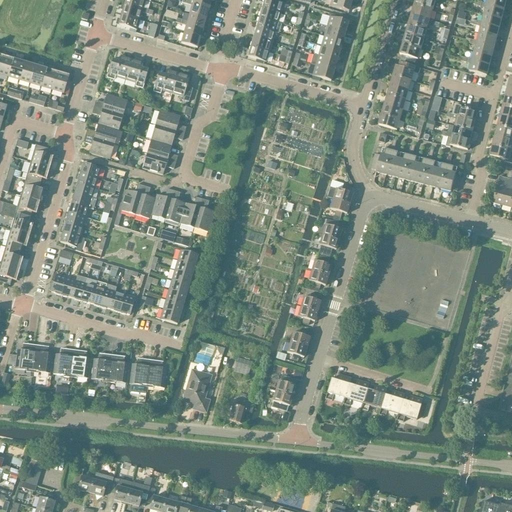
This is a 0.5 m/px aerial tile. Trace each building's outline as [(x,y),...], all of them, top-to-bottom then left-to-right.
[(142,11),(142,13),(146,15),(148,10),(143,9),(145,1),(140,0),(125,0),(125,3),(122,2),(121,5),(142,11)] [(193,0),(193,2),(192,2),(192,5),(208,9),(211,0),(193,0)] [(271,0),(264,0),(262,8),(280,14),(283,4),(271,0)] [(353,6),(354,3),(343,0),(331,0),(330,7),(348,12),(350,5),(353,6)] [(431,0),(415,0),(414,6),(432,11),(435,1),(431,0)] [(475,6),(485,9),(486,9),(486,7),(504,11),(506,2),(500,0),(487,0),(487,4),(476,2),(475,6)] [(191,7),(189,14),(206,19),(208,9),(192,5),(192,2),(188,1),(186,5),(191,7)] [(123,9),(121,15),(139,21),(142,13),(142,11),(121,5),(121,8),(123,9)] [(414,6),(411,15),(430,21),(432,11),(414,6)] [(486,7),(486,9),(484,16),(501,20),(504,11),(486,7)] [(262,8),(259,18),(277,23),(280,14),(262,8)] [(309,8),(305,21),(309,22),(311,16),(313,16),(315,10),(309,8)] [(189,14),(187,22),(186,24),(203,29),(206,19),(189,14)] [(136,31),(139,21),(121,15),(119,22),(117,21),(116,25),(136,31)] [(411,15),(408,25),(427,31),(430,21),(411,15)] [(470,25),(481,27),(481,25),(499,30),(501,20),(484,16),(482,23),(471,20),(470,25)] [(329,17),(326,27),(345,33),(348,23),(329,17)] [(259,18),(256,28),(274,33),(277,23),(259,18)] [(185,26),(183,34),(200,39),(203,29),(186,24),(187,22),(182,21),(181,25),(185,26)] [(454,27),(463,30),(464,23),(456,21),(454,27)] [(151,24),(148,33),(147,37),(153,39),(157,26),(151,24)] [(408,25),(406,35),(424,40),(427,31),(408,25)] [(481,27),(479,34),(497,39),(499,30),(481,25),(481,27)] [(326,27),(323,37),(342,42),(345,33),(326,27)] [(256,28),(253,37),(271,43),(274,33),(256,28)] [(442,29),(440,35),(448,37),(450,31),(442,29)] [(197,49),(200,39),(183,34),(180,44),(197,49)] [(465,43),(476,46),(476,44),(494,48),(497,39),(479,34),(477,42),(466,39),(465,43)] [(406,35),(403,45),(421,50),(424,40),(406,35)] [(439,41),(446,43),(448,37),(440,35),(439,41)] [(253,37),(250,47),(269,53),(271,43),(253,37)] [(323,37),(321,47),(339,52),(342,42),(323,37)] [(304,42),(299,40),(297,46),(302,48),(307,49),(309,44),(303,43),(304,42)] [(476,46),(474,53),(492,58),(494,48),(476,44),(476,46)] [(418,60),(421,50),(403,45),(400,55),(418,60)] [(266,63),(269,53),(250,47),(247,57),(266,63)] [(321,47),(318,57),(336,62),(339,52),(321,47)] [(434,54),(438,56),(442,57),(444,50),(436,48),(434,54)] [(461,62),(471,64),(472,62),(489,67),(492,58),(474,53),(472,60),(462,57),(461,62)] [(310,65),(315,66),(333,72),(336,62),(318,57),(313,55),(310,65)] [(114,78),(125,81),(132,60),(120,56),(118,62),(112,60),(107,79),(114,81),(114,78)] [(0,65),(0,75),(8,78),(14,60),(3,57),(0,65)] [(8,78),(19,81),(24,63),(14,60),(8,78)] [(132,60),(125,81),(136,84),(135,87),(142,89),(148,70),(141,68),(143,63),(132,60)] [(472,62),(471,64),(469,72),(487,76),(489,67),(472,62)] [(19,81),(30,84),(35,66),(24,63),(19,81)] [(396,67),(393,76),(411,82),(414,72),(419,74),(420,69),(400,63),(399,67),(396,67)] [(30,84),(41,87),(46,70),(35,66),(30,84)] [(330,82),(333,72),(315,66),(312,76),(330,82)] [(41,87),(52,91),(57,73),(46,70),(41,87)] [(161,91),(171,95),(178,73),(166,70),(165,75),(159,73),(153,92),(160,94),(161,91)] [(57,73),(52,91),(63,94),(68,76),(57,73)] [(178,73),(171,95),(182,98),(181,101),(188,103),(192,89),(186,87),(189,77),(178,73)] [(393,76),(390,86),(409,92),(411,82),(393,76)] [(390,86),(387,96),(406,101),(409,92),(390,86)] [(95,101),(93,108),(122,116),(126,102),(106,96),(104,104),(95,101)] [(387,96),(385,106),(403,111),(406,101),(387,96)] [(144,105),(151,107),(154,99),(146,97),(144,105)] [(511,98),(505,97),(503,107),(511,109),(511,98)] [(475,123),(477,113),(461,109),(461,106),(455,105),(452,114),(447,113),(446,117),(452,119),(457,120),(457,118),(475,123)] [(385,106),(382,116),(400,121),(403,111),(385,106)] [(511,109),(503,107),(500,117),(511,119),(511,109)] [(100,117),(98,125),(118,131),(122,116),(93,108),(91,114),(100,117)] [(159,112),(155,126),(184,135),(186,128),(177,126),(179,118),(177,117),(172,115),(159,112)] [(379,126),(397,131),(400,121),(382,116),(379,126)] [(511,119),(500,117),(498,127),(511,130),(511,119)] [(457,120),(455,127),(473,132),(475,123),(457,118),(457,120)] [(87,130),(85,136),(114,145),(118,131),(98,125),(95,133),(87,130)] [(155,126),(151,141),(171,146),(173,139),(182,141),(184,135),(155,126)] [(448,133),(447,137),(448,138),(445,147),(450,148),(450,146),(452,139),(452,137),(470,141),(473,132),(455,127),(449,126),(448,132),(447,132),(447,133),(448,133)] [(511,130),(498,127),(495,137),(511,140),(511,130)] [(381,134),(378,142),(385,144),(387,136),(381,134)] [(109,160),(114,145),(85,136),(83,143),(91,146),(89,154),(109,160)] [(450,146),(468,151),(470,141),(452,137),(452,139),(450,146)] [(511,140),(495,137),(493,146),(511,151),(511,146),(511,140)] [(26,150),(28,144),(17,140),(15,147),(26,150)] [(392,151),(386,176),(395,178),(401,154),(394,152),(397,141),(393,140),(390,151),(392,151)] [(151,141),(146,155),(175,164),(177,157),(168,154),(171,146),(151,141)] [(411,156),(404,180),(414,183),(420,159),(412,157),(415,146),(412,145),(409,156),(411,156)] [(35,146),(30,163),(49,169),(52,157),(48,156),(50,150),(35,146)] [(490,156),(506,161),(505,163),(511,164),(511,151),(493,146),(490,156)] [(376,173),(386,176),(392,151),(390,151),(383,149),(381,156),(375,155),(371,170),(377,171),(376,173)] [(423,185),(432,188),(439,163),(431,161),(432,156),(434,151),(430,150),(429,155),(428,161),(429,161),(423,185)] [(401,154),(395,178),(404,180),(411,156),(409,156),(401,154)] [(173,170),(175,164),(146,155),(142,170),(162,176),(165,167),(173,170)] [(448,166),(442,190),(451,193),(452,191),(457,192),(461,177),(455,176),(457,168),(449,166),(452,156),(449,155),(446,165),(448,166)] [(414,183),(423,185),(429,161),(428,161),(420,159),(414,183)] [(30,163),(25,180),(40,184),(41,179),(46,180),(49,169),(30,163)] [(432,188),(442,190),(448,166),(446,165),(439,163),(432,188)] [(83,164),(80,174),(97,179),(100,169),(83,164)] [(502,206),(511,208),(511,206),(511,180),(511,177),(511,171),(509,171),(508,175),(507,179),(509,180),(502,206)] [(80,174),(77,184),(94,189),(97,179),(80,174)] [(493,203),(502,206),(509,180),(507,179),(500,177),(493,203)] [(25,180),(20,197),(39,202),(42,191),(38,190),(40,184),(25,180)] [(112,190),(115,192),(119,193),(121,187),(117,185),(117,186),(105,183),(104,186),(112,189),(112,190)] [(77,184),(74,194),(91,199),(94,189),(77,184)] [(120,211),(135,216),(143,187),(137,185),(134,194),(126,191),(120,211)] [(143,187),(135,216),(150,220),(151,216),(150,216),(155,200),(147,198),(150,189),(143,187)] [(327,198),(332,200),(349,205),(352,195),(347,193),(348,189),(342,187),(341,192),(335,190),(329,188),(327,198)] [(150,216),(151,216),(165,220),(173,192),(167,190),(164,198),(156,196),(155,200),(150,216)] [(173,192),(165,220),(179,225),(185,204),(177,202),(180,194),(173,192)] [(74,194),(71,204),(88,209),(93,211),(96,200),(91,199),(74,194)] [(20,197),(15,214),(30,218),(31,212),(36,214),(39,202),(20,197)] [(185,204),(179,225),(193,229),(202,200),(195,198),(193,207),(185,204)] [(202,200),(193,229),(208,233),(214,213),(206,211),(208,202),(202,200)] [(346,215),(349,205),(332,200),(329,210),(335,212),(334,216),(340,218),(341,214),(346,215)] [(71,204),(68,213),(85,218),(88,209),(71,204)] [(68,213),(65,223),(82,228),(85,218),(68,213)] [(10,230),(10,231),(29,236),(32,225),(28,224),(30,218),(15,214),(10,230)] [(322,225),(324,226),(321,236),(338,241),(341,231),(337,229),(338,225),(323,220),(322,225)] [(65,223),(62,233),(80,238),(82,228),(65,223)] [(10,231),(5,247),(20,252),(21,246),(26,247),(29,236),(10,231)] [(59,243),(76,248),(75,251),(80,253),(84,240),(80,238),(62,233),(59,243)] [(320,246),(318,254),(329,258),(332,250),(335,251),(338,241),(321,236),(318,246),(320,246)] [(174,244),(188,248),(189,242),(175,238),(174,244)] [(5,247),(0,263),(0,264),(19,270),(22,259),(18,257),(20,252),(5,247)] [(71,261),(72,259),(73,255),(60,251),(59,258),(71,261)] [(180,251),(177,261),(194,266),(197,256),(180,251)] [(314,262),(311,272),(328,277),(331,267),(327,265),(329,258),(318,254),(315,262),(314,262)] [(177,261),(174,271),(191,276),(194,266),(177,261)] [(19,270),(0,264),(0,283),(9,286),(11,280),(16,281),(19,270)] [(111,270),(109,276),(114,277),(117,272),(118,268),(112,266),(111,270)] [(174,271),(171,281),(188,286),(191,276),(174,271)] [(325,287),(328,277),(311,272),(308,282),(314,284),(313,288),(319,289),(320,285),(325,287)] [(54,295),(60,296),(66,278),(56,275),(51,292),(55,294),(54,295)] [(76,281),(70,298),(74,299),(74,300),(80,302),(87,279),(77,277),(76,281)] [(66,278),(60,296),(66,298),(67,297),(70,298),(76,281),(66,278)] [(87,279),(80,302),(86,304),(86,303),(90,304),(97,282),(87,279)] [(171,281),(168,290),(185,295),(188,286),(171,281)] [(97,282),(90,304),(94,305),(93,306),(99,308),(106,285),(97,282)] [(106,285),(99,308),(105,310),(106,309),(109,310),(115,293),(116,288),(106,285)] [(168,290),(165,300),(183,305),(186,295),(185,295),(168,290)] [(115,293),(109,310),(113,311),(113,312),(119,314),(124,295),(115,293)] [(124,295),(119,314),(125,316),(125,315),(129,316),(130,314),(133,314),(137,299),(124,295)] [(303,298),(300,308),(317,313),(320,303),(315,301),(316,297),(310,295),(309,299),(303,298)] [(165,300),(162,310),(180,315),(183,305),(165,300)] [(303,319),(302,324),(308,325),(309,321),(314,323),(317,313),(300,308),(297,318),(303,319)] [(177,325),(180,315),(162,310),(159,320),(177,325)] [(292,333),(289,343),(306,348),(309,338),(305,337),(306,333),(300,331),(298,335),(292,333)] [(303,359),(306,348),(289,343),(286,354),(292,355),(291,359),(297,361),(299,357),(303,359)] [(25,372),(30,373),(32,373),(35,346),(26,345),(23,351),(17,350),(14,370),(25,371),(25,372)] [(30,373),(30,375),(33,376),(33,373),(39,374),(39,373),(50,374),(52,355),(46,354),(44,347),(35,346),(32,373),(30,373)] [(63,377),(69,378),(70,378),(73,351),(64,350),(61,356),(55,355),(53,375),(63,376),(63,377)] [(70,378),(69,378),(68,380),(71,380),(71,378),(77,379),(77,378),(88,379),(90,360),(84,359),(82,352),(73,351),(70,378)] [(101,382),(107,383),(108,383),(112,356),(103,355),(99,361),(93,360),(91,380),(102,381),(101,382)] [(108,383),(107,383),(106,385),(109,385),(110,383),(115,384),(115,383),(126,384),(128,365),(122,364),(121,357),(112,356),(108,383)] [(248,376),(250,367),(251,363),(237,359),(234,372),(248,376)] [(145,388),(146,388),(150,361),(141,360),(138,366),(131,365),(129,385),(140,386),(140,387),(145,388)] [(511,360),(499,410),(511,413),(511,360)] [(146,388),(145,388),(145,390),(147,390),(148,388),(153,389),(153,388),(164,389),(167,370),(160,369),(159,362),(150,361),(146,388)] [(189,372),(181,402),(192,405),(190,411),(203,414),(207,402),(201,400),(208,377),(189,372)] [(344,399),(349,385),(351,379),(338,376),(337,381),(331,379),(324,400),(331,402),(333,396),(344,399)] [(278,382),(275,392),(292,397),(295,387),(294,387),(296,381),(284,377),(282,383),(278,382)] [(344,399),(342,405),(349,407),(351,401),(362,405),(366,390),(367,390),(368,385),(356,381),(355,387),(349,385),(344,399)] [(362,405),(360,410),(367,413),(369,407),(379,410),(380,410),(384,395),(385,395),(386,390),(374,386),(372,392),(367,390),(366,390),(362,405)] [(272,402),(273,402),(272,408),(274,409),(286,413),(288,407),(289,407),(292,397),(275,392),(272,402)] [(380,410),(379,410),(378,416),(385,418),(386,412),(397,415),(398,415),(402,401),(404,395),(392,392),(390,397),(385,395),(384,395),(380,410)] [(398,415),(397,415),(396,421),(403,423),(404,417),(416,421),(422,401),(410,397),(408,402),(402,401),(398,415)] [(252,413),(254,406),(234,400),(228,421),(240,424),(244,411),(252,413)] [(316,420),(320,421),(321,417),(325,418),(328,406),(322,404),(318,417),(317,417),(316,420)] [(0,469),(4,471),(8,472),(10,468),(5,467),(1,465),(2,461),(0,460),(0,469)] [(32,460),(30,466),(41,470),(43,464),(32,460)] [(30,466),(28,472),(39,475),(41,470),(30,466)] [(77,491),(90,494),(93,480),(81,477),(83,470),(77,469),(73,483),(79,484),(77,491)] [(28,472),(26,477),(38,481),(39,475),(28,472)] [(26,477),(24,483),(36,486),(38,481),(26,477)] [(93,480),(90,494),(102,497),(103,491),(109,493),(113,479),(107,477),(105,484),(93,480)] [(113,479),(109,493),(115,494),(113,501),(125,504),(129,490),(117,487),(119,480),(113,479)] [(34,492),(36,486),(24,483),(23,489),(34,492)] [(129,490),(125,504),(138,507),(139,501),(145,503),(149,489),(143,487),(141,494),(129,490)] [(149,489),(145,503),(151,504),(149,511),(153,511),(161,511),(165,500),(153,497),(155,490),(149,489)] [(165,500),(161,511),(181,511),(185,499),(179,497),(177,503),(165,500)] [(39,498),(35,510),(42,511),(51,511),(55,503),(39,498)] [(185,499),(181,511),(200,511),(201,510),(189,507),(191,500),(185,499)] [(480,511),(499,511),(501,506),(500,506),(483,501),(480,511)] [(13,503),(10,511),(12,511),(17,511),(20,505),(13,503)] [(263,503),(262,510),(270,511),(271,511),(273,505),(263,503)] [(343,511),(345,508),(332,504),(326,503),(323,511),(343,511)]
